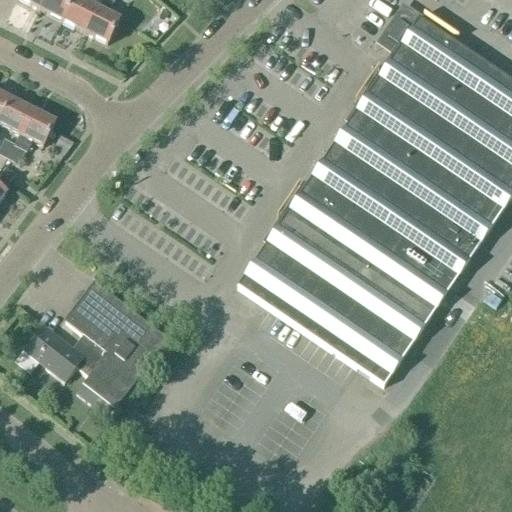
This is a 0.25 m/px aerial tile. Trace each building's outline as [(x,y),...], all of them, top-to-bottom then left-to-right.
[(17,0),(16,2),(39,14),(45,0),(17,0)] [(45,0),(39,14),(61,25),(73,2),(70,0),(45,0)] [(102,0),(101,4),(111,9),(115,0),(102,0)] [(84,37),(96,13),(85,7),(73,2),(61,25),(84,37)] [(107,48),(119,25),(96,13),(84,37),(107,48)] [(400,51),(236,293),(269,315),(354,373),(382,392),(511,200),(511,87),(441,40),(418,24),(411,34),(398,26),(387,42),(400,51)] [(0,121),(9,104),(0,99),(0,121)] [(32,116),(9,104),(0,121),(0,129),(19,140),(32,116)] [(54,127),(32,116),(19,140),(14,149),(7,164),(18,169),(30,145),(42,151),(54,127)] [(14,149),(3,143),(0,149),(0,160),(7,164),(14,149)] [(42,331),(23,357),(63,388),(75,373),(87,382),(75,398),(105,422),(166,343),(93,287),(64,325),(82,340),(71,354),(42,331)] [(492,290),(482,303),(493,311),(503,298),(492,290)] [(222,338),(217,350),(230,355),(234,342),(222,338)]
